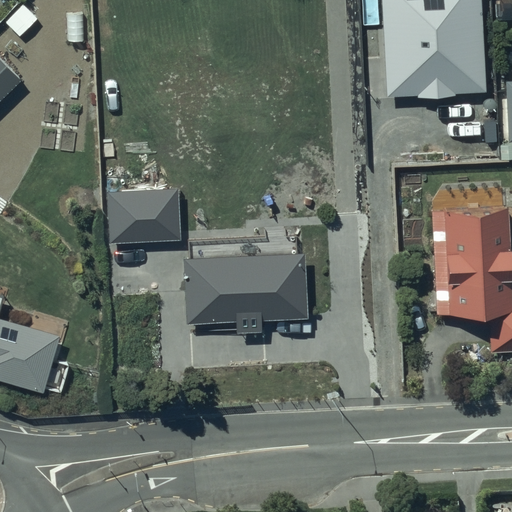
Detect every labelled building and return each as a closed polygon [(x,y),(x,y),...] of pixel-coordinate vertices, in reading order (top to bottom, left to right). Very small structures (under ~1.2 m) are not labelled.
[(482,0),(381,0),(387,98),(487,93),(482,0)] [(0,91),(18,74),(0,54),(0,91)] [(179,189),(108,193),(110,243),(182,240),(179,189)] [(511,213),(511,208),(435,209),(438,324),(491,323),(491,356),(511,355),(511,213)] [(308,319),(305,254),(184,260),(187,324),(308,319)] [(0,381),(46,395),(62,338),(0,319),(0,381)]
